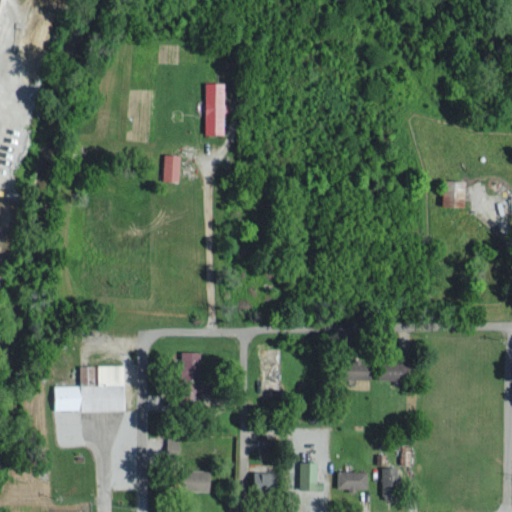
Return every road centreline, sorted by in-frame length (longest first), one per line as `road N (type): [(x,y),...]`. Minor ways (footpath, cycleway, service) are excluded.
road 1 (residential): [(511,324),(198,331)]
road 2 (residential): [(145,511),(144,346),(159,331),(198,331)]
road 3 (residential): [(240,511),(240,330)]
road 4 (residential): [(506,511),(511,349)]
